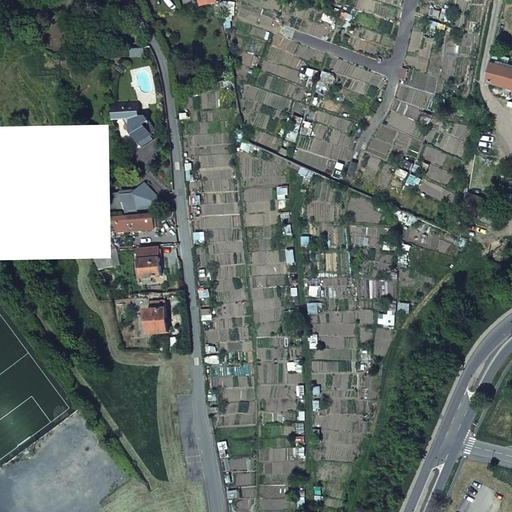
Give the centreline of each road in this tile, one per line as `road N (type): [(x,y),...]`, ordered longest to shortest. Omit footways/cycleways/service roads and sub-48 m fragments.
road 1 (residential): [(130,0),(167,73),(217,511)]
road 2 (track): [(511,210),(508,236),(478,245),(391,344),(347,511)]
road 3 (track): [(500,0),(482,87),(511,166)]
road 4 (track): [(412,0),(384,107),(355,158)]
road 5 (tertiary): [(454,443),(485,363),(511,332)]
